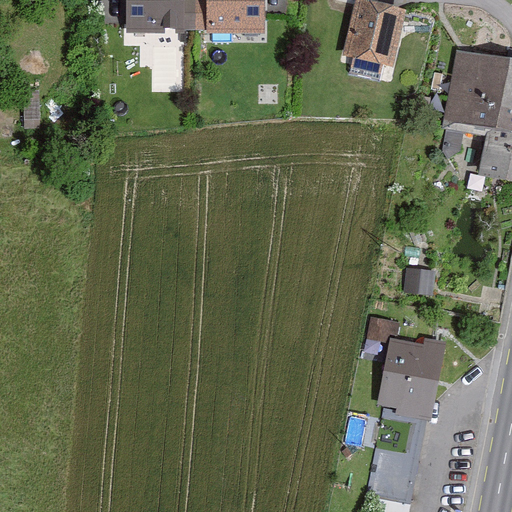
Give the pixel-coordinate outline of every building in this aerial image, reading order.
[(182,0),(127,0),(128,35),(183,36),(182,0)] [(264,36),(263,0),(208,0),(209,36),(264,36)] [(408,9),(366,0),(357,0),(343,67),(393,78),(408,9)] [(511,180),(511,60),(460,49),(444,121),(490,131),(481,174),(511,180)] [(437,270),(408,268),(406,290),(435,293),(437,270)] [(425,345),(392,339),(380,403),(385,404),(399,407),(398,414),(427,419),(431,420),(446,341),(426,338),(425,345)] [(399,407),(385,404),(365,511),(409,511),(427,419),(398,414),(399,407)]
